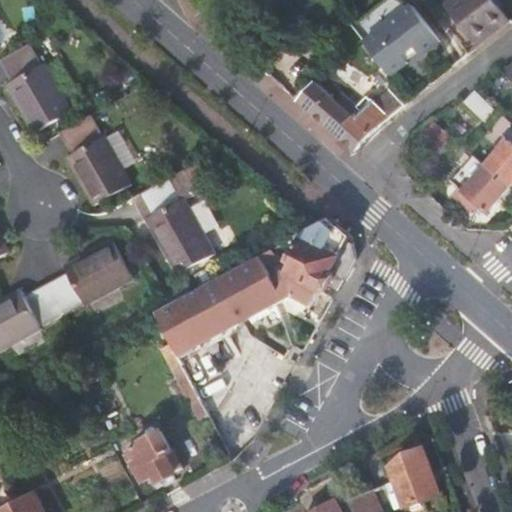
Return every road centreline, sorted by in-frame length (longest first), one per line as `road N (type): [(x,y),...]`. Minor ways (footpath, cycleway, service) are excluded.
road 1 (secondary): [(135,0),(347,189)]
road 2 (residential): [(511,38),(406,124),(347,189)]
road 3 (residential): [(315,452),(387,427),(446,385)]
road 4 (residential): [(382,332),(315,452)]
road 5 (residential): [(446,385),(495,511)]
